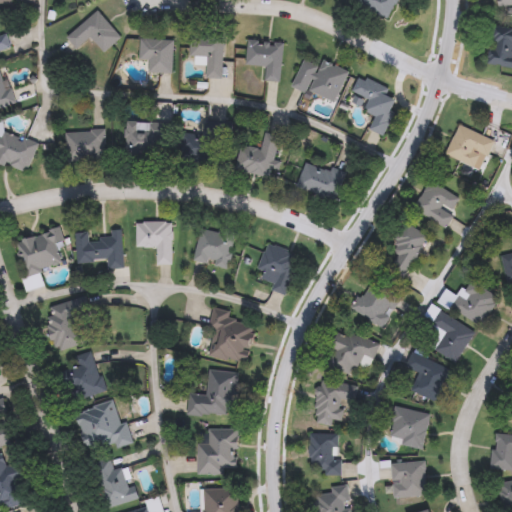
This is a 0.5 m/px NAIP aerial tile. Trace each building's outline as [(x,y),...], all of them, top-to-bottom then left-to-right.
[(397,0),(389,20),(354,4),(355,0),(397,0)] [(66,37),(97,11),(120,38),(103,53),(90,38),(77,50),(66,37)] [(511,68),(490,65),(495,27),(511,29),(511,68)] [(0,31),(5,30),(10,49),(0,51),(0,31)] [(252,30),(251,65),(269,66),(269,81),(290,81),(292,39),(269,38),(270,30),(252,30)] [(205,78),(206,64),(191,64),(192,34),(222,35),(221,79),(205,78)] [(173,40),(172,74),(148,73),(148,60),(139,60),(139,39),(173,40)] [(310,54),(296,82),(312,90),(319,84),(342,96),(356,68),(330,54),(326,62),(310,54)] [(0,108),(0,71),(4,71),(11,106),(0,108)] [(365,75),(358,89),(373,97),(368,107),(381,114),(375,124),(390,132),(403,108),(398,105),(402,98),(392,93),(396,86),(374,75),(372,79),(365,75)] [(465,118),(451,149),(484,163),(489,151),(497,151),(504,135),(465,118)] [(125,157),(125,122),(163,122),(164,157),(125,157)] [(218,122),(217,162),(181,161),(182,133),(203,134),(203,122),(218,122)] [(0,126),(38,142),(25,173),(0,162),(0,126)] [(270,126),(265,144),(248,140),(242,166),(277,175),(279,166),(286,168),(288,158),(283,157),(289,130),(270,126)] [(65,133),(104,132),(105,160),(65,161),(65,133)] [(337,200),(297,189),(304,163),(344,174),(337,200)] [(417,201),(451,221),(457,211),(444,204),(448,198),(461,206),(468,193),(434,173),(417,201)] [(136,222),(171,222),(171,265),(156,265),(156,247),(136,247),(136,222)] [(388,271),(397,254),(389,250),(403,223),(428,237),(405,280),(388,271)] [(26,274),(16,241),(60,228),(63,241),(56,243),(61,264),(26,274)] [(228,269),(193,261),(200,229),(235,236),(228,269)] [(75,233),(89,233),(89,239),(110,238),(109,231),(121,230),(123,268),(108,269),(107,261),(77,263),(75,233)] [(271,291),(276,277),(258,271),(266,244),(299,254),(286,295),(271,291)] [(355,310),(375,281),(398,297),(387,314),(392,318),(384,330),(355,310)] [(439,303),(447,291),(460,298),(470,282),(499,299),(481,328),(439,303)] [(93,342),(59,353),(57,353),(48,324),(51,324),(48,316),(52,314),(50,308),(86,296),(89,308),(83,310),(93,342)] [(476,333),(458,364),(435,351),(446,331),(425,319),(433,307),(476,333)] [(215,311),(255,320),(245,364),(205,355),(215,311)] [(342,331),(380,346),(370,371),(355,366),(351,376),(328,367),(342,331)] [(93,351),(104,392),(79,399),(68,358),(93,351)] [(452,370),(439,403),(412,393),(420,374),(407,369),(413,355),(452,370)] [(187,414),(189,394),(206,396),(209,369),(235,372),(230,419),(187,414)] [(346,425),(317,425),(317,385),(346,386),(346,425)] [(74,414),(115,400),(128,440),(88,454),(74,414)] [(424,450),(389,442),(397,408),(431,416),(424,450)] [(0,418),(8,445),(0,447),(0,418)] [(223,475),(198,475),(197,431),(236,431),(237,469),(223,470),(223,475)] [(340,435),(340,460),(343,460),(343,477),(326,477),(326,469),(310,469),(310,435),(340,435)] [(511,471),(494,470),(497,435),(511,436),(511,471)] [(110,508),(95,466),(111,460),(115,470),(123,467),(130,486),(133,485),(138,498),(110,508)] [(426,463),(428,497),(395,499),(393,465),(426,463)] [(511,511),(508,511),(503,511),(498,484),(511,481),(511,511)] [(315,511),(314,494),(330,493),(329,487),(346,485),(348,510),(351,510),(351,511),(315,511)] [(201,510),(201,489),(237,489),(238,510),(233,510),(233,511),(188,511),(188,510),(201,510)]
